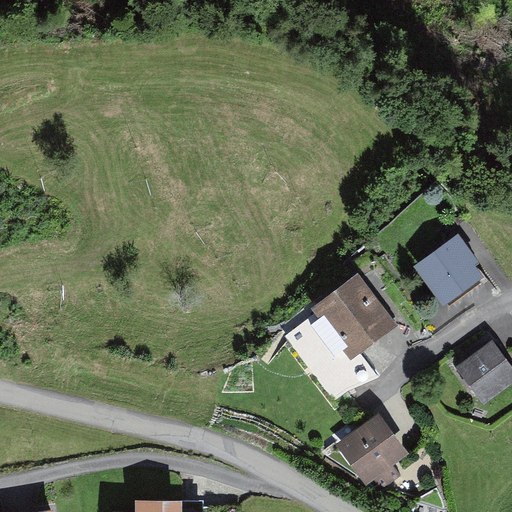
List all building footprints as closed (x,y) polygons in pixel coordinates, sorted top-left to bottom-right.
[(457,237),(412,270),(443,313),(483,283),(474,271),(479,267),(457,237)] [(311,314),(351,365),(397,329),(357,278),(311,314)] [(485,401),(511,382),(511,361),(494,335),(457,361),(485,401)] [(393,460),(409,449),(379,408),(336,440),(367,482),(375,477),(383,488),(403,473),(393,460)] [(133,502),(109,502),(108,511),(205,511),(206,503),(202,503),(202,496),(183,496),(183,490),(133,490),(133,502)] [(0,511),(55,511),(54,503),(0,511)]
